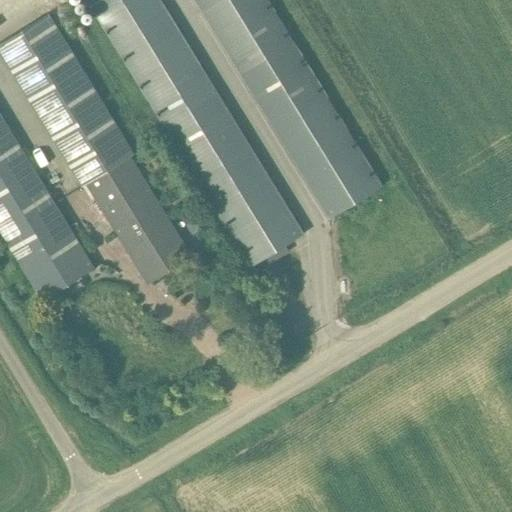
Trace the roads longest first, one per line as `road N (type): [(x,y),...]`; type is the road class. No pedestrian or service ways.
road 1 (unclassified): [(111,497),(511,257)]
road 2 (unclassified): [(111,497),(0,318)]
